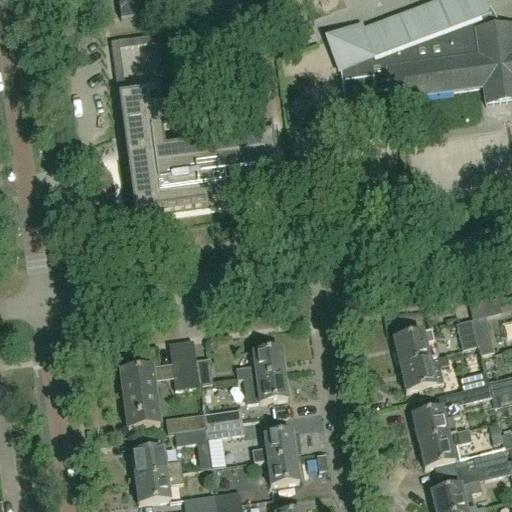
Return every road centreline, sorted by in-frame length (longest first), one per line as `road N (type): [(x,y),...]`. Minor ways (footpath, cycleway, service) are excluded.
road 1 (residential): [(41,310),(0,7)]
road 2 (residential): [(41,310),(318,271)]
road 3 (residential): [(351,511),(318,271)]
road 4 (residential): [(69,511),(41,310)]
road 5 (residential): [(318,271),(511,245)]
